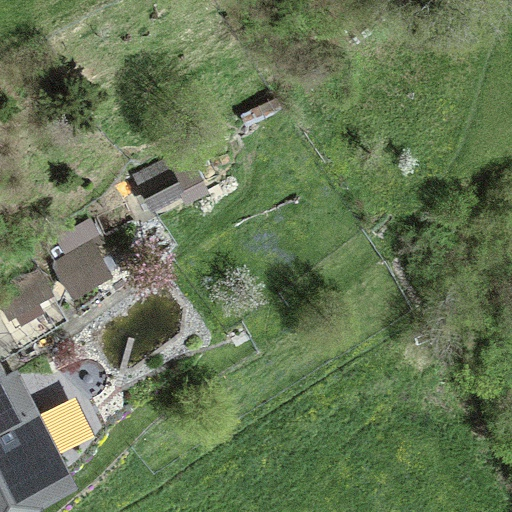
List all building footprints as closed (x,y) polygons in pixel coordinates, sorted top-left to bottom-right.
[(393,0),(407,15),(423,0),(393,0)] [(308,84),(329,71),(318,53),(297,65),(308,84)] [(152,206),(180,192),(164,160),(137,174),(152,206)] [(55,263),(74,296),(95,283),(86,268),(102,259),(91,242),(55,263)] [(6,291),(18,312),(52,294),(40,272),(6,291)] [(0,391),(0,506),(64,475),(32,407),(13,416),(0,391)]
